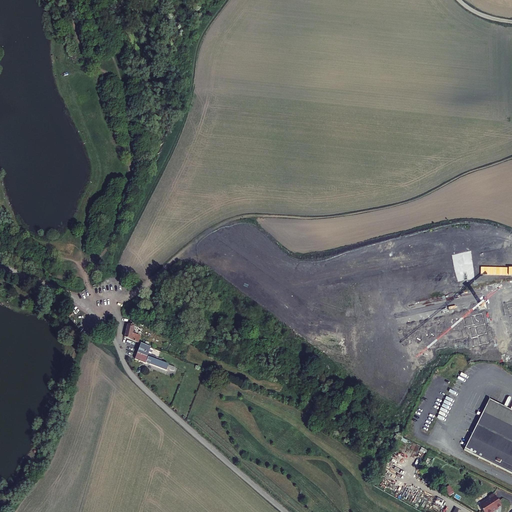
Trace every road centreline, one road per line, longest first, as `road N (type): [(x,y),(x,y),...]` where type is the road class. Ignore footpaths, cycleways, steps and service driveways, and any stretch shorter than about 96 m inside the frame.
road 1 (residential): [(0,266),(86,308),(141,386),(285,511)]
road 2 (unknown): [(511,393),(487,391),(469,403),(447,446),(464,464),(511,483)]
